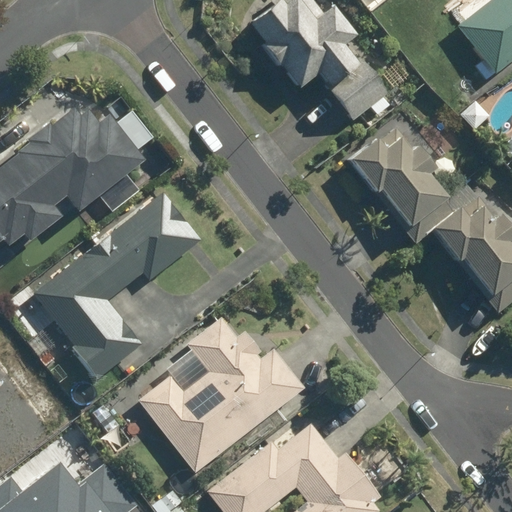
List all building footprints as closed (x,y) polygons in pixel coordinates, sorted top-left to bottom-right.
[(352,58),(341,44),(352,35),(329,7),(322,12),(311,0),(269,0),(243,21),(296,84),(315,68),(324,79),(322,82),(338,102),(372,74),(357,55),(352,58)] [(486,80),(511,58),(511,0),(490,0),(458,26),(484,59),(474,67),(486,80)] [(76,211),(139,160),(103,115),(95,121),(86,110),(79,116),(71,106),(51,122),(49,119),(28,136),(31,139),(0,164),(0,243),(4,248),(21,235),(26,241),(61,213),(54,205),(64,196),(76,211)] [(130,111),(116,123),(136,148),(151,137),(130,111)] [(393,126),(348,159),(372,192),(377,188),(405,227),(444,198),(425,172),(432,167),(415,144),(409,147),(393,126)] [(159,192),(30,294),(52,321),(36,334),(57,361),(72,350),(94,377),(139,341),(106,299),(140,272),(147,281),(198,240),(159,192)] [(456,207),(431,229),(492,297),(511,279),(511,246),(508,242),(511,238),(511,228),(497,211),(494,214),(476,195),(459,211),(456,207)] [(217,319),(186,344),(207,371),(183,390),(171,374),(139,400),(196,472),(303,387),(271,347),(259,356),(250,345),(234,357),(223,343),(231,336),(217,319)] [(374,511),(376,511),(371,504),(379,498),(343,452),(336,458),(309,423),(277,448),(271,440),(206,491),(222,511),(263,511),(294,488),(304,502),(291,511),(374,511)] [(0,481),(0,511),(119,511),(133,502),(101,460),(74,481),(55,456),(21,483),(12,472),(0,481)]
